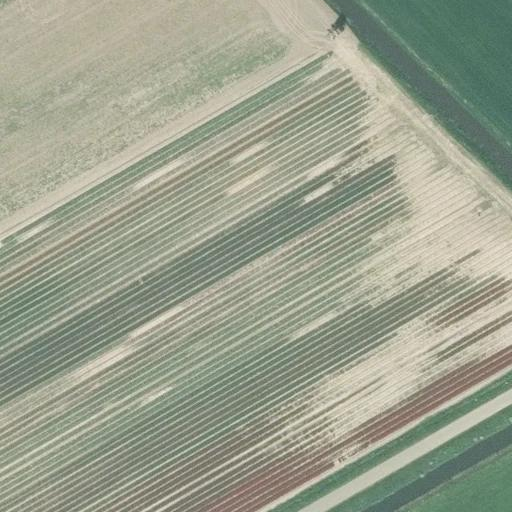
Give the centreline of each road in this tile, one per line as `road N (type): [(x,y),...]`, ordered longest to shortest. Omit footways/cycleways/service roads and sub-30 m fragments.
road 1 (track): [(307,0),(511,197)]
road 2 (unclassified): [(312,511),(511,397)]
